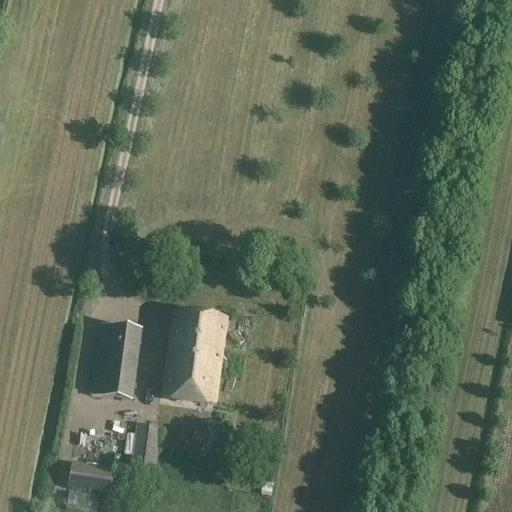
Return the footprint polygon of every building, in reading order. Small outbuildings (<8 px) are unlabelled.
[(214,406),(226,321),(175,314),(163,399),(214,406)] [(143,335),(101,327),(90,397),(133,404),(143,335)] [(161,430),(157,430),(137,427),(132,467),(132,469),(155,472),(161,430)] [(71,465),(69,472),(66,491),(109,498),(114,471),(71,465)] [(69,494),(66,510),(77,511),(97,511),(99,499),(69,494)]
